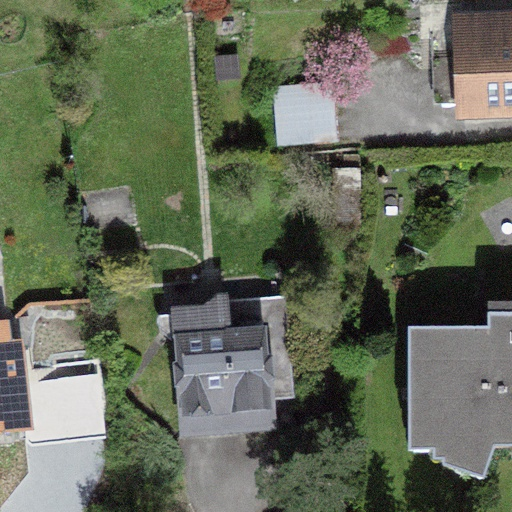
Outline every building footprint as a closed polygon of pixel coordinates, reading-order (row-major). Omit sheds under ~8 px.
[(511,19),(446,22),(450,126),(511,122),(511,19)] [(337,82),(276,87),(280,143),(341,139),(337,82)] [(359,174),(332,173),(332,225),(358,225),(359,174)] [(219,310),(159,317),(175,446),(266,435),(254,334),(223,337),(219,310)] [(511,317),(395,319),(394,464),(475,501),(485,459),(511,468),(511,317)] [(24,349),(0,351),(0,432),(34,428),(24,349)] [(354,442),(304,439),(302,465),(353,468),(354,442)]
